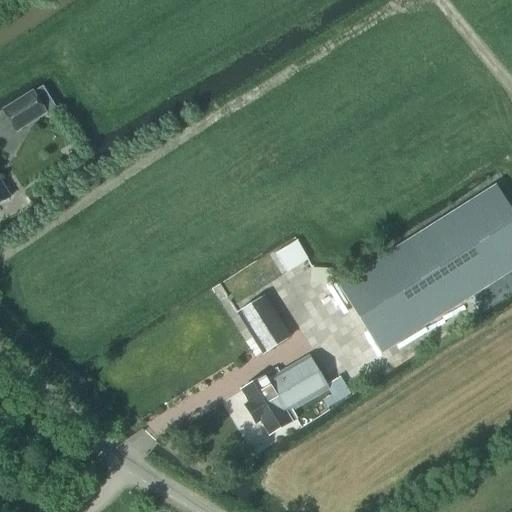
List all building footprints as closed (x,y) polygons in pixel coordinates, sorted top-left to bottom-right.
[(44,115),(31,95),(3,113),(15,133),(44,115)] [(511,271),(511,215),(494,188),(337,287),(380,355),(511,271)] [(296,242),(274,255),(286,274),(308,260),(296,242)] [(262,355),(290,338),(264,297),(236,315),(262,355)] [(241,393),(246,401),(248,405),(244,408),(256,427),(260,424),(269,438),(297,421),(292,413),(328,391),(307,358),(276,377),(273,373),(241,393)]
